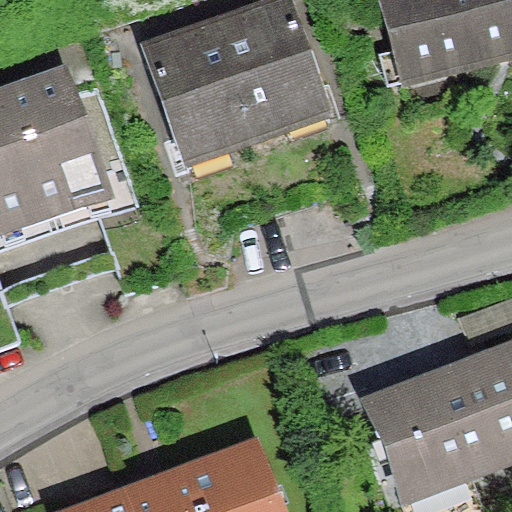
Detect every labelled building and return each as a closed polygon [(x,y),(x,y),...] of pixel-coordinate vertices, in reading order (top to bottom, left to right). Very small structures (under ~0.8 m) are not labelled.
[(289,0),(249,0),(210,14),(248,122),(286,108),(323,95),(289,0)] [(511,0),(379,0),(396,70),(511,43),(511,0)] [(214,133),(248,122),(210,14),(137,40),(174,147),(214,133)] [(0,89),(0,220),(98,185),(57,70),(0,89)] [(286,108),(248,122),(274,196),(313,184),(286,108)] [(238,208),(274,196),(248,122),(214,133),(238,208)] [(148,176),(89,197),(119,281),(178,261),(148,176)] [(0,337),(16,332),(0,289),(0,337)] [(511,336),(361,396),(406,511),(486,511),(468,466),(511,448),(511,336)] [(56,504),(58,511),(277,511),(252,437),(56,504)]
